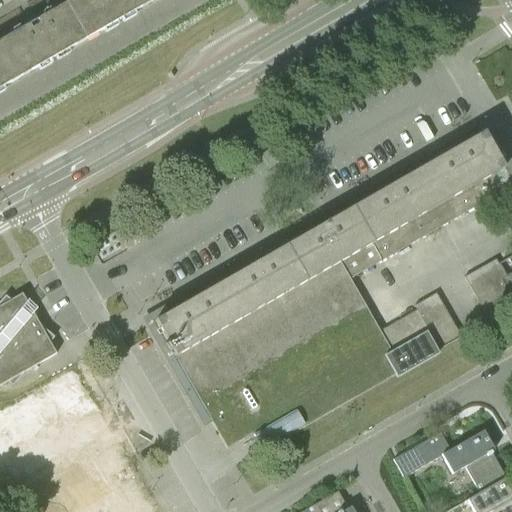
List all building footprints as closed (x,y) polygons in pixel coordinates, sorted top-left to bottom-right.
[(86,41),(151,3),(149,0),(74,0),(65,5),(86,41)] [(0,42),(20,78),(86,41),(65,5),(0,42)] [(0,89),(20,78),(0,42),(0,89)] [(171,356),(199,405),(200,404),(214,427),(379,332),(349,280),(511,186),(511,181),(496,153),(495,154),(483,133),(153,322),(167,345),(161,348),(165,355),(171,352),(173,355),(171,356)] [(462,338),(511,309),(511,255),(508,258),(511,266),(511,272),(505,276),(498,264),(439,297),(462,338)] [(252,435),(262,452),(462,338),(439,297),(437,293),(415,305),(418,310),(379,332),(214,427),(227,449),(252,435)] [(24,372),(56,354),(49,343),(54,338),(39,324),(21,294),(10,300),(5,296),(0,301),(0,385),(6,382),(12,387),(24,372)] [(479,494),(505,479),(486,446),(490,444),(483,432),(450,451),(440,434),(393,460),(403,479),(441,456),(452,474),(464,468),(479,494)] [(511,511),(511,483),(509,477),(505,479),(479,494),(467,501),(473,511),(511,511)] [(352,511),(351,508),(347,510),(337,493),(303,511),(352,511)]
